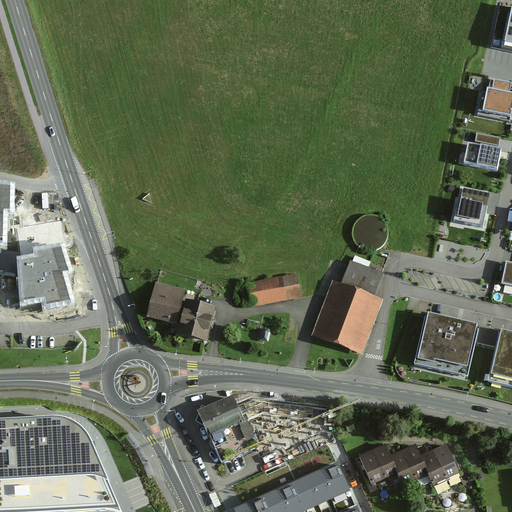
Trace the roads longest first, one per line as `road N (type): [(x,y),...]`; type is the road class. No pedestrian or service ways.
road 1 (secondary): [(16,0),(116,316)]
road 2 (residential): [(393,289),(402,255),(489,268),(511,182)]
road 3 (secondary): [(211,373),(362,391)]
road 4 (secondary): [(362,391),(511,419)]
road 5 (residential): [(393,289),(511,315)]
